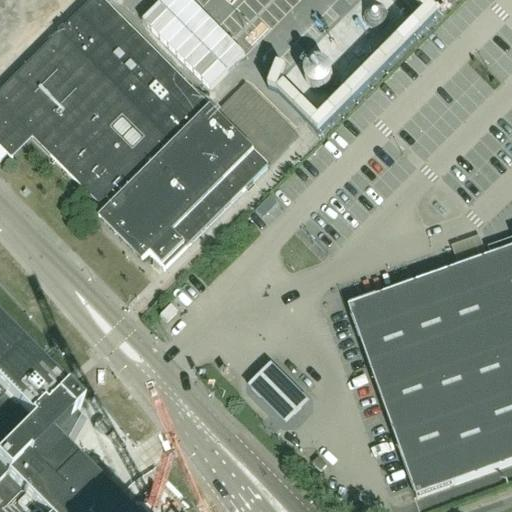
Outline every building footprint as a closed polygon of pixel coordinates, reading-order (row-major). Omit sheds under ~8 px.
[(269,169),(99,0),(95,0),(64,31),(62,29),(58,33),(60,35),(0,94),(0,109),(28,137),(33,142),(106,216),(100,222),(143,266),(150,259),(164,273),(165,273),(165,272),(269,169)] [(102,236),(85,252),(128,294),(144,277),(102,236)] [(349,310),(417,501),(511,466),(511,241),(488,250),(492,259),(349,310)] [(166,324),(177,314),(170,307),(159,317),(166,324)] [(80,409),(0,328),(0,511),(125,511),(58,444),(71,421),(70,420),(80,409)] [(270,370),(248,391),(285,429),(307,408),(270,370)] [(109,431),(102,424),(98,428),(105,435),(109,431)] [(326,468),(318,460),(313,466),(321,474),(326,468)]
